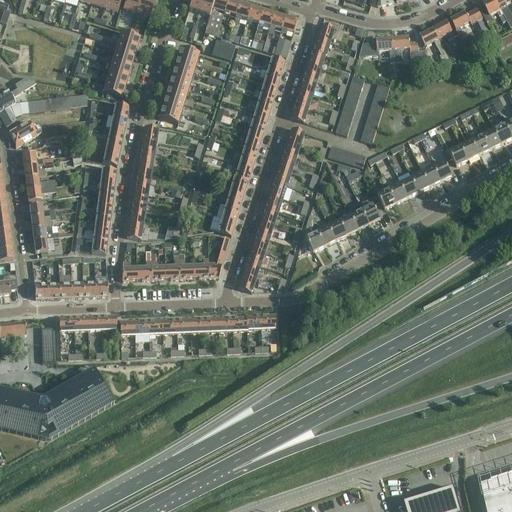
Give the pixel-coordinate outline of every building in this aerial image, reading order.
[(65,0),(64,4),(77,8),(79,2),(79,0),(65,0)] [(104,10),(106,0),(93,0),(91,6),(104,10)] [(117,14),(121,0),(106,0),(104,10),(117,14)] [(136,14),(140,0),(125,0),(123,10),(136,14)] [(149,18),(154,0),(140,0),(136,14),(149,18)] [(199,15),(203,0),(191,0),(188,12),(199,15)] [(209,18),(214,0),(203,0),(199,15),(209,18)] [(214,0),(209,18),(204,35),(216,39),(218,32),(223,16),(227,1),(222,0),(214,0)] [(489,18),(500,12),(493,0),(491,0),(482,5),(483,7),(479,10),(486,24),(491,22),(489,18)] [(493,0),(500,12),(502,16),(506,23),(510,31),(511,30),(511,18),(507,9),(506,10),(505,7),(510,4),(508,0),(493,0)] [(227,2),(223,16),(234,20),(235,18),(239,5),(227,2)] [(234,20),(233,25),(238,26),(240,19),(246,21),(250,9),(239,5),(235,18),(234,20)] [(246,21),(245,23),(251,25),(251,23),(257,25),(258,25),(262,12),(250,9),(246,21)] [(482,21),(477,10),(466,16),(465,14),(450,22),(458,37),(462,35),(459,30),(470,25),(471,26),(473,25),(484,47),(492,42),(481,21),(482,21)] [(257,25),(255,32),(260,33),(263,26),(269,28),(273,15),(262,12),(258,25),(257,25)] [(269,28),(267,35),(272,37),(274,30),(280,32),(281,32),(284,19),(273,15),(269,28)] [(280,32),(280,34),(285,35),(285,33),(292,35),(296,23),(295,22),(295,20),(290,19),(289,20),(284,19),(281,32),(280,32)] [(316,40),(329,45),(334,31),(335,32),(337,27),(327,24),(326,28),(320,27),(316,40)] [(433,31),(439,42),(443,41),(442,39),(445,37),(447,42),(454,39),(446,24),(433,31)] [(452,67),(439,42),(433,31),(419,38),(424,48),(433,43),(441,57),(439,58),(445,70),(452,67)] [(116,45),(136,51),(139,41),(120,35),(116,45)] [(393,40),(396,64),(396,65),(403,64),(401,51),(410,50),(412,72),(433,70),(424,53),(419,53),(418,43),(410,44),(409,38),(393,40)] [(241,39),(239,46),(250,50),(252,43),(241,39)] [(285,60),(290,44),(278,40),(273,57),(285,60)] [(325,58),(329,45),(316,40),(312,54),(324,57),(325,58)] [(391,65),(396,64),(393,40),(377,42),(377,46),(363,47),(359,59),(379,57),(378,54),(390,52),(391,65)] [(452,67),(454,65),(452,62),(454,61),(443,40),(443,41),(439,42),(452,67)] [(213,49),(233,55),(235,48),(215,42),(213,49)] [(113,55),(133,61),(136,51),(116,45),(113,55)] [(230,63),(233,55),(213,49),(211,57),(230,63)] [(196,67),(199,57),(179,51),(176,61),(196,67)] [(324,57),(312,54),(311,53),(307,67),(320,71),(324,57)] [(111,65),(130,70),(133,61),(113,55),(111,65)] [(267,73),(280,77),(284,63),(271,60),(267,73)] [(193,77),(196,67),(176,61),(173,71),(193,77)] [(108,74),(127,80),(130,70),(111,65),(108,74)] [(316,84),(320,71),(307,67),(302,80),(316,84)] [(190,87),(193,77),(173,71),(170,81),(190,87)] [(276,91),(280,77),(267,73),(263,87),(276,91)] [(105,84),(124,90),(127,80),(108,74),(105,84)] [(351,84),(363,88),(365,82),(353,78),(351,84)] [(0,114),(9,109),(15,106),(11,100),(19,95),(35,85),(33,81),(26,80),(14,87),(17,91),(0,100),(0,114)] [(311,97),(316,84),(302,80),(298,93),(311,97)] [(187,97),(190,87),(170,81),(167,90),(187,97)] [(101,95),(121,101),(124,90),(105,84),(101,95)] [(361,93),(363,88),(351,84),(350,90),(361,93)] [(376,92),(388,95),(389,90),(378,86),(376,92)] [(272,104),(276,91),(263,87),(259,100),(272,104)] [(184,106),(187,97),(167,90),(164,100),(184,106)] [(359,99),(361,93),(350,90),(348,95),(359,99)] [(386,101),(388,95),(376,92),(374,97),(386,101)] [(307,110),(311,97),(298,93),(294,106),(307,110)] [(358,104),(359,99),(348,95),(346,101),(358,104)] [(384,107),(386,101),(374,97),(373,103),(384,107)] [(181,116),(184,106),(164,100),(161,110),(181,116)] [(268,117),(272,104),(259,100),(255,114),(268,117)] [(356,110),(358,104),(346,101),(344,107),(356,110)] [(382,112),(384,107),(373,103),(371,109),(382,112)] [(26,104),(16,105),(22,115),(28,115),(26,104)] [(15,106),(9,109),(11,114),(14,118),(14,119),(22,115),(16,105),(15,106)] [(113,118),(126,121),(129,109),(115,106),(113,118)] [(303,124),(307,110),(294,106),(290,120),(303,124)] [(354,116),(356,110),(344,107),(342,112),(354,116)] [(9,109),(0,114),(0,117),(1,120),(11,114),(9,109)] [(381,118),(382,112),(371,109),(369,114),(381,118)] [(177,126),(181,116),(161,110),(157,120),(177,126)] [(352,121),(354,116),(342,112),(341,118),(352,121)] [(461,122),(467,119),(472,116),(470,112),(459,117),(461,122)] [(11,114),(1,120),(4,124),(14,118),(11,114)] [(264,131),(268,117),(255,114),(251,127),(264,131)] [(379,123),(381,118),(369,114),(367,120),(379,123)] [(14,118),(4,124),(6,128),(16,122),(14,119),(14,118)] [(124,133),(126,121),(113,118),(110,130),(124,133)] [(351,127),(352,121),(341,118),(339,123),(351,127)] [(377,129),(379,123),(367,120),(366,126),(377,129)] [(349,133),(351,127),(339,123),(337,129),(349,133)] [(28,124),(9,135),(15,145),(15,149),(22,145),(21,142),(34,134),(36,137),(40,135),(39,130),(30,124),(28,125),(28,124)] [(376,135),(377,129),(366,126),(364,131),(376,135)] [(501,146),(511,140),(505,126),(494,131),(501,146)] [(260,144),(264,131),(251,127),(247,140),(260,144)] [(142,143),(155,145),(158,131),(144,129),(142,143)] [(347,138),(349,133),(337,129),(335,135),(347,138)] [(121,144),(124,133),(110,130),(108,141),(121,144)] [(286,144),(299,149),(304,135),(291,131),(286,144)] [(374,140),(376,135),(364,131),(362,137),(374,140)] [(490,152),(501,146),(494,131),(483,137),(490,152)] [(476,140),(474,135),(469,137),(471,142),(479,157),(490,152),(483,137),(476,140)] [(372,146),(374,140),(362,137),(361,143),(372,146)] [(256,158),(260,144),(247,140),(243,154),(256,158)] [(119,156),(121,144),(108,141),(105,153),(119,156)] [(468,163),(479,157),(471,142),(460,148),(468,163)] [(153,159),(155,145),(142,143),(140,157),(153,159)] [(295,162),(299,149),(286,144),(282,158),(295,162)] [(334,161),(337,150),(331,148),(328,160),(334,161)] [(456,168),(468,163),(460,148),(449,153),(456,168)] [(339,163),(343,152),(337,150),(334,161),(339,163)] [(345,165),(349,153),(343,152),(339,163),(345,165)] [(116,168),(119,156),(105,153),(102,165),(116,168)] [(351,167),(354,155),(349,153),(345,165),(351,167)] [(252,171),(256,158),(243,154),(239,167),(252,171)] [(36,155),(22,156),(23,163),(23,168),(38,167),(36,155)] [(357,168),(360,157),(354,155),(351,167),(357,168)] [(151,173),(153,159),(140,157),(138,170),(151,173)] [(360,157),(357,168),(362,170),(366,159),(360,157)] [(291,175),(295,162),(282,158),(277,171),(291,175)] [(433,169),(441,184),(452,178),(445,163),(433,169)] [(38,167),(23,168),(25,180),(38,179),(45,178),(44,171),(53,170),(52,165),(50,165),(42,166),(38,167)] [(247,184),(248,184),(252,171),(239,167),(235,180),(247,184)] [(430,189),(441,184),(433,169),(422,174),(430,189)] [(149,186),(151,173),(138,170),(135,184),(149,186)] [(100,183),(114,185),(116,172),(102,171),(100,183)] [(286,189),(291,175),(277,171),(273,184),(286,189)] [(419,194),(430,189),(422,174),(411,180),(419,194)] [(38,179),(25,180),(26,192),(55,188),(55,182),(39,184),(38,179)] [(243,197),(247,184),(235,180),(234,180),(230,194),(243,197)] [(407,200),(419,194),(411,180),(400,185),(407,200)] [(113,197),(114,185),(100,183),(99,195),(113,197)] [(146,200),(149,186),(135,184),(133,198),(146,200)] [(282,202),(286,189),(273,184),(269,198),(282,202)] [(396,205),(407,200),(400,185),(389,191),(396,205)] [(55,188),(26,192),(28,204),(41,202),(40,196),(56,194),(55,188)] [(385,211),(396,205),(389,191),(378,196),(385,211)] [(239,211),(243,197),(230,194),(226,207),(239,211)] [(111,209),(113,197),(99,195),(97,207),(111,209)] [(144,214),(146,200),(133,198),(131,212),(144,214)] [(277,215),(282,202),(269,198),(264,211),(277,215)] [(369,226),(381,221),(371,202),(360,207),(362,212),(369,226)] [(42,207),(29,208),(30,220),(43,218),(42,207)] [(110,220),(111,209),(97,207),(96,219),(110,220)] [(235,224),(239,211),(226,207),(222,220),(235,224)] [(273,228),(277,215),(264,211),(260,224),(273,228)] [(142,228),(144,214),(131,212),(129,225),(142,228)] [(358,232),(369,226),(362,212),(351,217),(358,232)] [(43,218),(30,220),(32,231),(45,230),(51,229),(50,222),(49,217),(43,218)] [(347,237),(358,232),(351,217),(340,223),(347,237)] [(108,232),(110,220),(96,219),(94,230),(108,232)] [(8,220),(0,221),(0,231),(9,230),(8,220)] [(231,238),(235,224),(222,220),(218,234),(231,238)] [(336,243),(347,237),(340,223),(329,228),(336,243)] [(269,242),(273,228),(260,224),(256,237),(269,242)] [(140,242),(142,228),(129,225),(126,240),(140,242)] [(45,230),(32,231),(33,243),(46,241),(52,240),(58,240),(56,228),(51,229),(45,230)] [(325,248),(336,243),(329,228),(317,234),(325,248)] [(0,242),(11,241),(9,230),(0,231),(0,242)] [(107,244),(108,232),(94,230),(93,242),(107,244)] [(313,254),(325,248),(317,234),(306,239),(313,254)] [(264,255),(269,242),(256,237),(251,251),(264,255)] [(11,241),(0,242),(0,252),(12,251),(11,241)] [(46,241),(33,243),(35,255),(48,253),(46,241)] [(105,257),(107,244),(93,242),(91,255),(105,257)] [(0,252),(0,263),(13,262),(12,251),(0,252)] [(260,268),(264,255),(251,251),(247,264),(260,268)] [(218,280),(225,257),(219,256),(216,267),(208,267),(208,280),(218,280)] [(208,280),(208,267),(208,261),(203,261),(203,268),(194,268),(194,280),(199,280),(199,281),(208,280)] [(180,281),(180,280),(179,262),(174,262),(174,269),(165,269),(165,281),(170,281),(170,282),(180,281)] [(189,280),(194,280),(194,268),(184,269),(183,262),(179,262),(180,280),(180,281),(189,281),(189,280)] [(151,283),(150,263),(146,263),(146,270),(136,271),(137,282),(142,282),(142,283),(151,283)] [(155,270),(155,263),(150,263),(151,283),(161,282),(161,281),(165,281),(165,269),(155,270)] [(137,282),(136,271),(126,271),(126,264),(123,264),(122,271),(122,284),(132,283),(132,282),(137,282)] [(255,281),(260,268),(247,264),(242,277),(255,281)] [(3,285),(0,284),(0,297),(10,297),(9,292),(17,292),(15,277),(5,278),(3,283),(3,285)] [(251,295),(255,281),(242,277),(238,291),(251,295)] [(71,301),(83,300),(83,286),(71,287),(71,301)] [(83,300),(95,300),(95,286),(83,286),(83,300)] [(107,286),(95,286),(96,300),(108,299),(107,286)] [(48,301),(60,301),(59,287),(47,288),(48,301)] [(60,301),(71,301),(71,287),(59,287),(60,301)] [(47,288),(35,288),(35,302),(47,301),(47,288)] [(88,332),(102,332),(101,318),(87,319),(88,332)] [(101,318),(102,332),(116,332),(116,318),(101,318)] [(260,332),(259,318),(246,318),(246,320),(246,332),(247,332),(260,332)] [(259,318),(260,332),(275,331),(274,318),(259,318)] [(59,333),(74,333),(73,319),(59,320),(59,333)] [(74,333),(88,332),(87,319),(73,319),(74,333)] [(218,334),(232,334),(232,320),(218,321),(218,334)] [(246,320),(232,320),(232,334),(247,333),(247,332),(246,332),(246,320)] [(191,335),(204,335),(204,321),(190,322),(191,335)] [(204,335),(218,334),(218,321),(204,321),(204,335)] [(163,336),(177,336),(176,322),(162,323),(163,336)] [(177,336),(191,335),(190,322),(176,322),(177,336)] [(135,337),(149,337),(148,323),(134,324),(135,337)] [(149,337),(163,336),(162,323),(148,323),(149,337)] [(12,326),(13,339),(26,337),(25,324),(12,326)] [(120,338),(135,337),(134,324),(120,324),(120,338)] [(0,340),(13,339),(12,326),(0,326),(0,340)] [(54,330),(41,331),(42,366),(56,365),(54,330)] [(0,389),(0,431),(47,442),(113,405),(92,370),(41,399),(0,389)] [(511,511),(511,476),(491,483),(491,485),(491,484),(494,497),(484,500),(486,511),(511,511)] [(460,511),(454,490),(433,496),(433,495),(424,498),(424,499),(404,505),(405,511),(460,511)]
